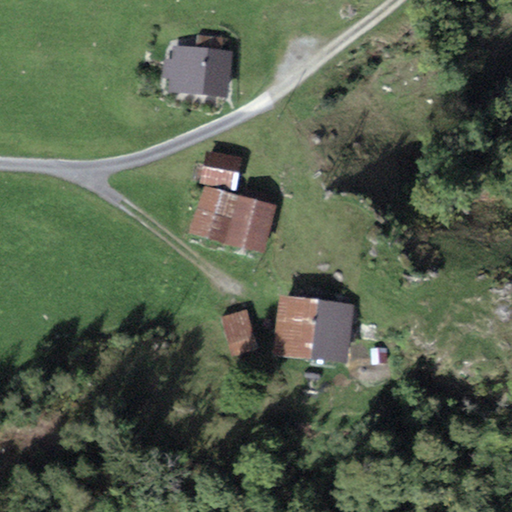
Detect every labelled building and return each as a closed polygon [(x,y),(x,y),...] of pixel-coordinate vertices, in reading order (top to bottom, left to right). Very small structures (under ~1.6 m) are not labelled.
[(174,46),(171,95),(227,98),(230,50),(220,49),(221,38),(196,36),(195,47),(174,46)] [(196,159),(191,177),(234,188),(241,156),(206,147),(203,161),(196,159)] [(204,183),(191,229),(223,238),(236,191),(204,183)] [(238,191),(225,239),(263,250),(276,202),(238,191)] [(280,290),(274,348),(348,357),(353,302),(332,298),(333,291),(294,283),(293,292),(280,290)] [(221,316),(233,354),(257,347),(246,308),(221,316)]
